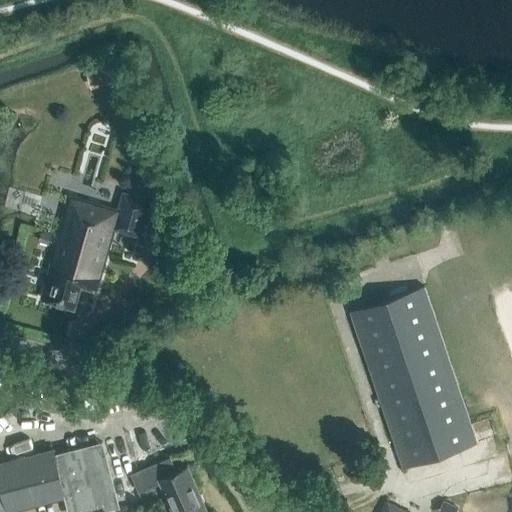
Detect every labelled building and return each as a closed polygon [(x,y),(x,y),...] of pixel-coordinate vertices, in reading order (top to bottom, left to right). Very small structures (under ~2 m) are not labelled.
[(113,56),(85,65),(91,84),(119,75),(113,56)] [(138,235),(148,201),(123,193),(119,209),(70,195),(41,297),(74,307),(80,285),(96,289),(114,228),(138,235)] [(41,230),(38,241),(50,244),(52,233),(41,230)] [(403,466),(477,441),(424,285),(350,311),(403,466)] [(0,436),(21,431),(17,416),(7,419),(6,413),(0,413),(0,436)] [(76,511),(117,502),(102,442),(55,454),(53,448),(0,461),(0,511),(3,511),(66,496),(69,511),(76,511)] [(161,461),(131,473),(139,491),(161,482),(173,511),(206,511),(187,467),(167,475),(161,461)] [(353,511),(347,499),(320,511),(353,511)] [(408,511),(387,501),(381,511),(408,511)]
